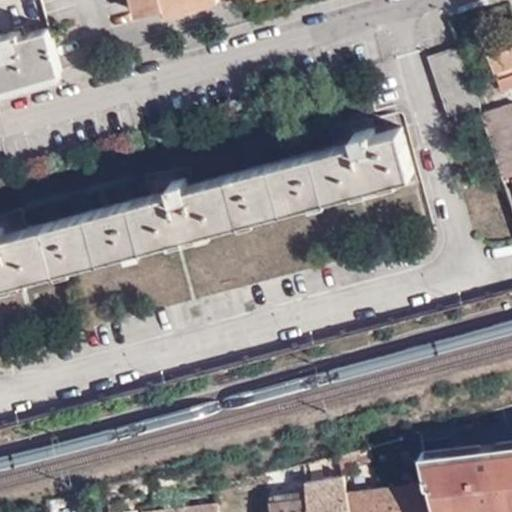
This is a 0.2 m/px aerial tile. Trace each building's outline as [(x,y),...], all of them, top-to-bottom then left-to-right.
[(45,0),(2,0),(0,1),(0,45),(6,44),(6,41),(20,36),(18,28),(26,26),(29,34),(53,26),(45,0)] [(135,0),(140,14),(190,0),(135,0)] [(502,77),(511,73),(511,18),(507,20),(487,66),(491,75),(500,73),(502,77)] [(0,87),(65,69),(53,26),(29,34),(26,26),(18,28),(20,36),(6,41),(6,44),(0,45),(0,87)] [(433,56),(439,74),(466,64),(460,46),(433,56)] [(466,64),(439,74),(453,113),(480,104),(466,64)] [(511,100),(491,108),(511,167),(511,100)] [(508,177),(511,175),(511,167),(491,108),(485,111),(508,177)] [(376,111),(333,119),(337,139),(198,175),(193,161),(149,169),(154,188),(32,221),(27,201),(0,210),(0,277),(417,167),(406,120),(380,127),(376,111)] [(511,431),(506,409),(449,424),(455,450),(511,435),(511,431)] [(361,447),(349,450),(354,471),(367,469),(361,447)] [(467,469),(437,473),(437,477),(443,511),(459,511),(476,509),(467,469)] [(354,471),(322,477),(317,477),(319,493),(321,511),(362,511),(357,488),(354,471)] [(443,511),(437,477),(414,480),(420,511),(443,511)] [(420,511),(414,480),(387,484),(384,484),(389,511),(420,511)] [(389,511),(384,484),(357,488),(362,511),(389,511)] [(321,511),(319,493),(288,497),(287,493),(282,493),(284,511),(321,511)] [(501,511),(511,511),(511,497),(501,498),(501,511)] [(228,500),(196,505),(196,511),(225,511),(230,511),(228,500)]
